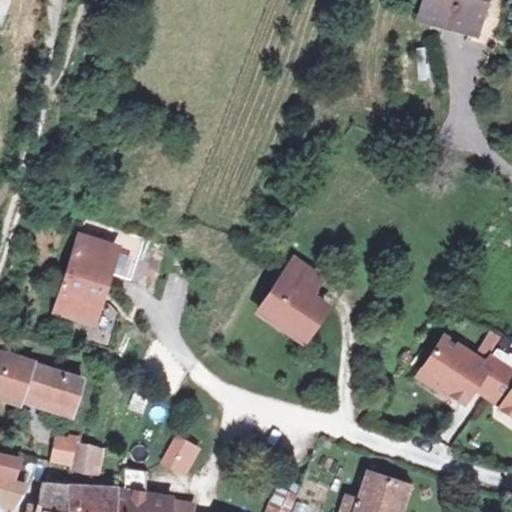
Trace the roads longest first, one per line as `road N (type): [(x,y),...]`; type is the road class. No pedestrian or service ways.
road 1 (track): [(146,295),(203,375),(438,461),(511,472)]
road 2 (track): [(0,257),(37,104)]
road 3 (track): [(340,297),(356,368),(349,409),(359,434)]
